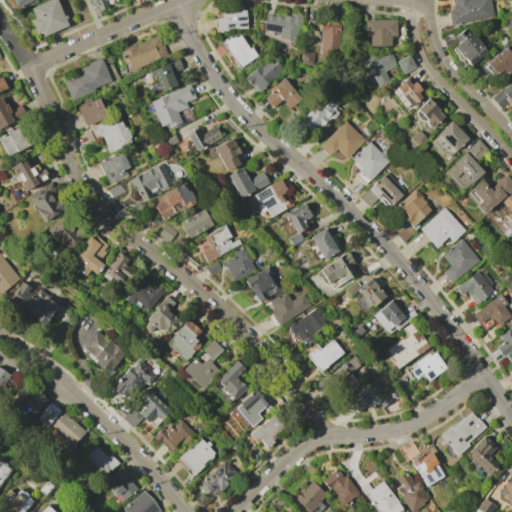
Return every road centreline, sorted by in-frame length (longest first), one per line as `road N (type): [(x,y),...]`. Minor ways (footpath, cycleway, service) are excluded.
road 1 (residential): [(0,22),(100,213),(224,313),(330,435)]
road 2 (residential): [(175,5),(220,86),(396,254),(511,416)]
road 3 (residential): [(234,511),(303,448),(330,435),(408,426),(485,375)]
road 4 (residential): [(422,0),(418,41),(429,66),(511,157)]
road 5 (residential): [(67,388),(187,511)]
road 6 (residential): [(31,69),(186,0)]
road 7 (residential): [(511,132),(459,80),(437,47),(422,0)]
